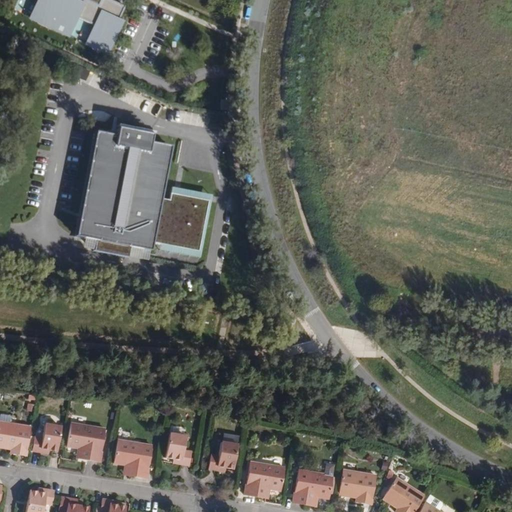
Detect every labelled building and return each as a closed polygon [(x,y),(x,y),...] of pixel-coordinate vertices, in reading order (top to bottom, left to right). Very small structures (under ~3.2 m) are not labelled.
[(86,43),(108,53),(123,22),(119,20),(125,7),(109,0),(37,0),(30,17),(70,35),(77,20),(93,27),(86,43)] [(169,148),(149,143),(151,135),(116,129),(114,137),(94,133),(74,237),(82,239),(94,241),(92,252),(127,259),(129,248),(149,252),(151,244),(160,246),(198,253),(208,201),(169,194),(168,201),(159,199),(169,148)] [(170,188),(169,194),(208,201),(198,253),(160,246),(159,251),(198,259),(211,196),(170,188)] [(94,241),(82,239),(80,250),(92,252),(94,241)] [(149,252),(129,248),(127,259),(147,262),(149,252)] [(30,429),(0,423),(0,445),(11,447),(11,450),(10,455),(25,457),(30,429)] [(59,428),(43,426),(41,440),(33,439),(30,452),(47,455),(48,451),(56,452),(59,428)] [(104,432),(70,426),(67,448),(78,450),(83,451),(81,461),(99,464),(104,432)] [(238,438),(223,435),(222,444),(220,444),(218,458),(211,457),(209,470),(225,473),(225,469),(233,470),(238,438)] [(186,438),(169,436),(165,459),(173,460),(172,464),(189,466),(191,454),(183,453),(186,438)] [(152,448),(118,442),(114,464),(126,466),(130,467),(129,477),(147,479),(152,448)] [(283,470),(249,464),(244,496),(261,499),(263,489),(268,489),(280,491),(283,470)] [(328,499),(332,477),(334,467),(325,465),(324,476),(298,472),(293,504),(311,507),(312,497),(317,497),(328,499)] [(375,477),(341,471),(338,493),(356,496),(355,499),(355,503),(370,505),(375,477)] [(414,511),(424,498),(395,479),(384,498),(399,507),(398,510),(396,511),(414,511)] [(53,493),(36,490),(36,494),(28,492),(24,511),(41,511),(43,505),(51,506),(53,493)] [(398,510),(399,507),(384,498),(382,500),(398,510)] [(428,498),(419,511),(438,511),(441,508),(440,505),(428,498)] [(77,501),(60,499),(57,511),(87,511),(87,509),(81,507),(76,507),(77,501)] [(118,504),(102,501),(100,511),(124,511),(125,508),(118,507),(118,504)]
